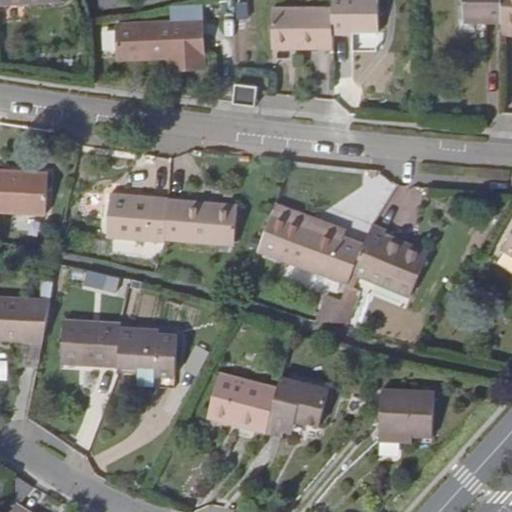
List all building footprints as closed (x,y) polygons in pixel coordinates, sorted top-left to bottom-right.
[(377,0),(331,0),(331,2),(331,33),(379,32),(377,0)] [(464,0),(465,20),(501,20),(501,0),(464,0)] [(511,0),(501,0),(501,20),(501,35),(511,35),(511,0)] [(25,4),(0,2),(0,13),(24,15),(25,4)] [(271,42),(331,42),(331,33),(331,2),(271,3),(271,42)] [(200,69),(199,7),(168,8),(169,21),(114,23),(114,59),(166,58),(166,69),(200,69)] [(234,81),(231,100),(255,104),(257,84),(234,81)] [(0,210),(14,211),(47,213),(49,171),(0,169),(0,210)] [(169,197),(170,195),(112,191),(109,233),(166,237),(169,197)] [(238,202),(169,197),(166,237),(235,243),(238,202)] [(358,237),(275,208),(261,248),(342,277),(358,237)] [(387,229),(372,224),(366,239),(353,270),(414,293),(431,252),(386,235),(387,229)] [(511,229),(500,248),(511,255),(511,229)] [(342,277),(349,280),(353,270),(366,239),(358,237),(342,277)] [(66,241),(65,249),(92,254),(94,247),(66,241)] [(83,289),(125,294),(127,277),(85,272),(83,289)] [(45,337),(53,295),(0,293),(0,332),(23,333),(23,336),(45,337)] [(122,328),(122,322),(66,320),(65,364),(121,365),(122,328)] [(179,330),(122,328),(121,365),(138,365),(138,370),(155,370),(178,371),(179,330)] [(155,370),(138,370),(137,381),(155,381),(155,370)] [(211,415),(257,427),(268,386),(222,374),(211,415)] [(333,387),(283,375),(280,389),(269,430),(289,435),(291,426),(294,418),(302,420),(324,425),(333,387)] [(257,427),(269,430),(280,389),(268,386),(257,427)] [(405,433),(415,433),(435,434),(437,391),(384,388),(381,439),(404,439),(405,433)] [(300,428),(302,420),(294,418),(291,426),(300,428)]
